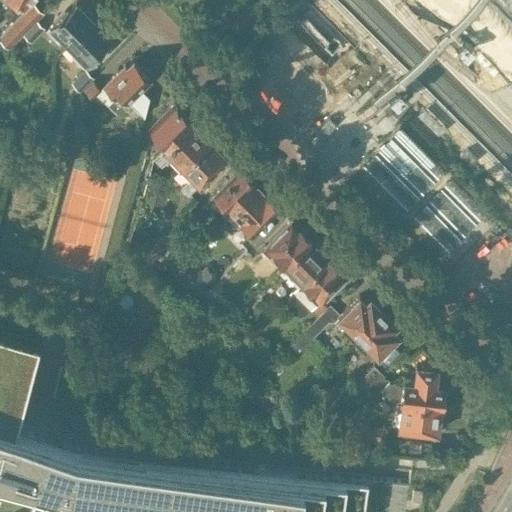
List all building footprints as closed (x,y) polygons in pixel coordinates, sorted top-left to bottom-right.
[(15,0),(24,8),(0,32),(0,37),(8,45),(21,32),(35,19),(43,10),(32,0),(15,0)] [(68,43),(95,17),(87,9),(86,10),(76,1),(69,8),(68,6),(46,27),(55,37),(59,33),(68,43)] [(250,4),(242,13),(253,23),(261,14),(250,4)] [(95,17),(68,43),(78,52),(74,56),(83,64),(104,43),(102,41),(110,34),(101,25),(102,24),(95,17)] [(35,19),(21,32),(31,42),(45,28),(35,19)] [(252,49),(258,56),(269,45),(262,38),(252,49)] [(125,62),(104,83),(115,94),(120,89),(143,113),(148,96),(138,86),(150,74),(133,57),(127,63),(125,62)] [(86,67),(72,80),(79,87),(93,74),(86,67)] [(94,80),(86,88),(92,95),(101,87),(94,80)] [(163,147),(194,118),(176,100),(154,122),(152,128),(161,136),(157,140),(163,147)] [(194,118),(163,147),(161,149),(168,156),(172,153),(182,164),(209,137),(191,120),(194,118)] [(225,155),(209,137),(182,164),(192,174),(188,177),(195,184),(225,155)] [(87,156),(89,149),(71,144),(69,151),(87,156)] [(477,156),(467,147),(463,151),(460,154),(470,164),(471,162),(477,156)] [(230,215),(260,184),(241,166),(215,192),(214,192),(226,204),(222,207),(230,215)] [(279,203),(260,184),(230,215),(237,222),(240,219),(252,230),(279,203)] [(283,262),(310,235),(291,216),(261,246),(270,255),(273,251),(283,262)] [(156,240),(145,229),(142,232),(134,224),(126,249),(139,257),(152,244),(156,240)] [(172,224),(159,237),(183,261),(196,248),(172,224)] [(310,235),(283,262),(280,265),(288,272),(291,270),(301,280),(328,253),(310,235)] [(347,272),(328,253),(301,280),(312,291),(309,294),(317,302),(347,272)] [(185,284),(198,297),(217,278),(204,265),(185,284)] [(0,511),(413,511),(437,457),(84,414),(96,371),(81,367),(94,318),(0,292),(0,511)] [(352,338),(383,308),(369,294),(365,299),(359,293),(339,312),(329,302),(310,322),(293,339),(301,347),(328,320),(334,320),(341,327),(352,338)] [(397,322),(383,308),(352,338),(365,351),(370,346),(378,354),(399,333),(392,327),(397,322)] [(416,363),(415,369),(415,374),(404,373),(403,381),(389,379),(381,371),(367,386),(375,393),(382,386),(392,396),(400,398),(401,398),(442,403),(445,385),(434,383),(437,366),(416,363)] [(367,386),(381,371),(379,369),(374,364),(369,369),(359,379),(367,386)] [(142,392),(150,407),(162,399),(154,385),(142,392)] [(442,404),(442,403),(401,398),(398,425),(437,430),(440,404),(442,404)] [(364,435),(385,438),(386,428),(366,425),(364,435)]
